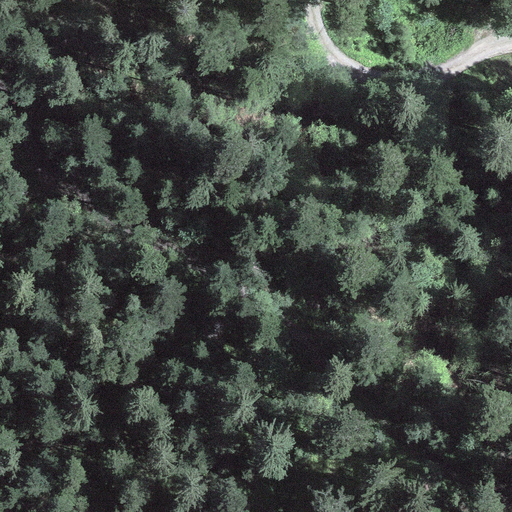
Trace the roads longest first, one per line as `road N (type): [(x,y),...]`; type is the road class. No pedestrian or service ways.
road 1 (track): [(0,94),(63,226),(71,360),(54,511)]
road 2 (track): [(312,0),(323,49),(350,69),(388,79),(426,76),(511,38)]
